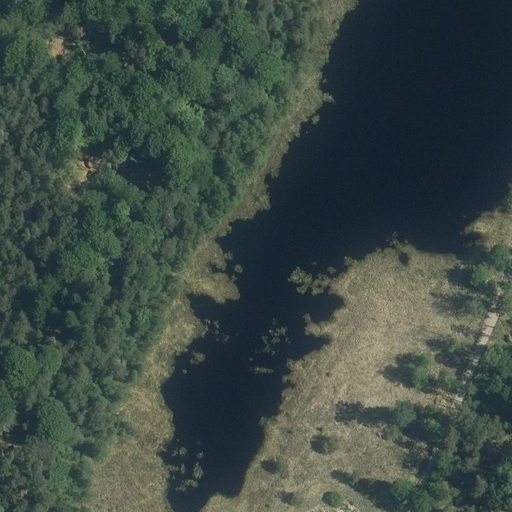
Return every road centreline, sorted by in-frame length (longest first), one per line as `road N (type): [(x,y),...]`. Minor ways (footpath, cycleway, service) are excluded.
road 1 (track): [(511,272),(412,511)]
road 2 (unknown): [(0,71),(14,72),(132,167),(188,188)]
